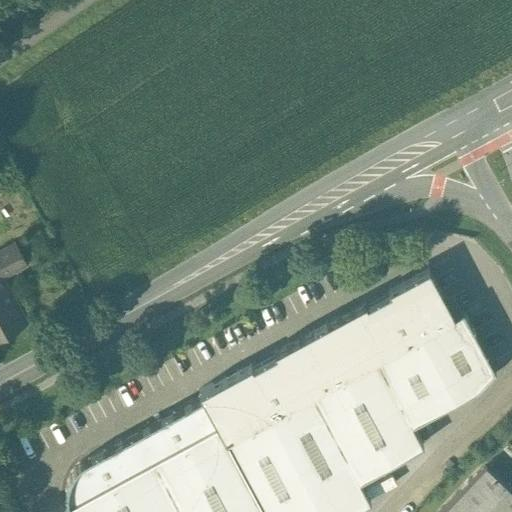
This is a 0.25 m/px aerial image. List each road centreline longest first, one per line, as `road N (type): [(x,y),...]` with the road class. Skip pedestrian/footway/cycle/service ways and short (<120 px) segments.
road 1 (primary): [(337,201),(0,379)]
road 2 (residential): [(337,201),(436,192),(494,214),(511,234)]
road 3 (primary): [(465,132),(337,201)]
